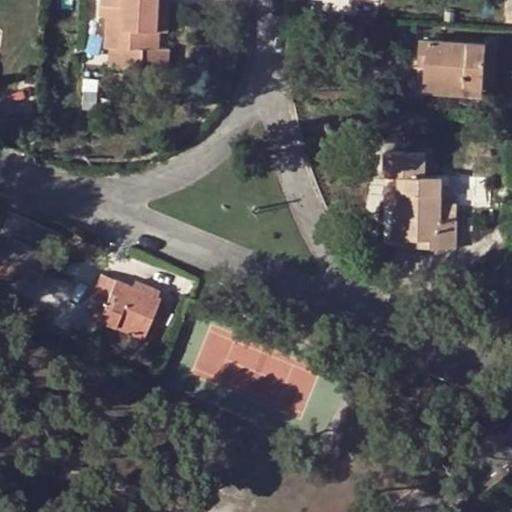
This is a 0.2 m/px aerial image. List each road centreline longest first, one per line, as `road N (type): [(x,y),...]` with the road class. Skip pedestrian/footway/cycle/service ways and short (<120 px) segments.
road 1 (residential): [(406,349),(59,202)]
road 2 (residential): [(406,349),(305,219),(259,88)]
road 3 (residential): [(259,88),(174,170),(59,202)]
